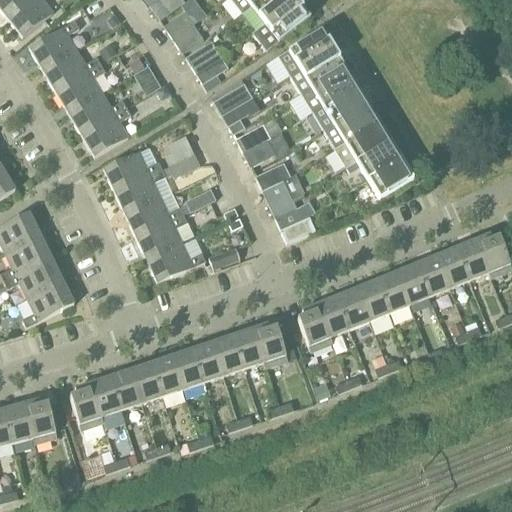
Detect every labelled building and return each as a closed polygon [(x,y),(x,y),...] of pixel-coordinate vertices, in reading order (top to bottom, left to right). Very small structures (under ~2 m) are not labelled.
[(0,0),(0,16),(5,22),(31,0),(0,0)] [(44,0),(31,0),(5,22),(21,42),(52,17),(40,3),(44,0)] [(157,0),(139,0),(140,1),(147,9),(158,1),(157,0)] [(264,0),(229,0),(228,1),(242,18),(250,11),(264,0)] [(264,0),(250,11),(264,29),(295,4),(292,0),(264,0)] [(153,18),(158,24),(170,16),(158,1),(147,10),(153,18)] [(295,4),(264,29),(252,38),(266,55),(309,21),(295,4)] [(171,44),(193,30),(184,16),(162,30),(171,44)] [(41,75),(75,55),(66,40),(78,33),(73,25),(27,52),(41,75)] [(171,44),(178,54),(180,58),(202,44),(193,30),(171,44)] [(277,60),(289,79),(332,52),(320,33),(277,60)] [(188,69),(194,79),(220,63),(214,52),(188,69)] [(289,79),(300,97),(343,71),(332,52),(289,79)] [(75,55),(41,75),(54,97),(99,69),(95,62),(83,69),(75,55)] [(220,63),(194,79),(201,89),(227,73),(220,63)] [(54,97),(66,118),(100,98),(92,83),(103,77),(99,69),(54,97)] [(311,116),(321,110),(355,89),(343,71),(300,97),(311,116)] [(133,81),(140,91),(154,83),(148,72),(133,81)] [(242,88),(211,107),(220,121),(251,103),(242,88)] [(355,89),(321,110),(311,116),(323,135),(366,108),(355,89)] [(66,118),(79,140),(125,113),(121,105),(109,112),(100,98),(66,118)] [(323,135),(334,153),(378,127),(366,108),(323,135)] [(125,113),(79,140),(93,162),(127,142),(118,127),(129,120),(125,113)] [(238,124),(226,131),(231,140),(243,132),(238,124)] [(346,172),(355,166),(389,145),(378,127),(334,153),(346,172)] [(234,144),(241,158),(265,145),(269,143),(262,129),(234,144)] [(273,159),(265,145),(241,158),(248,172),(273,159)] [(400,164),(389,145),(355,166),(366,185),(400,164)] [(113,197),(161,174),(157,167),(145,172),(137,156),(102,173),(113,197)] [(193,158),(167,170),(172,181),(198,170),(193,158)] [(412,183),(400,164),(366,185),(378,204),(412,183)] [(261,195),(289,181),(282,167),(254,180),(261,195)] [(0,203),(13,195),(0,173),(0,203)] [(113,197),(124,220),(159,203),(152,188),(164,182),(161,174),(113,197)] [(295,194),(289,181),(261,195),(267,207),(266,208),(270,216),(292,206),(288,197),(295,194)] [(185,205),(190,215),(215,204),(210,193),(185,205)] [(124,220),(134,242),(182,220),(179,212),(166,218),(159,203),(124,220)] [(292,206),(270,216),(274,224),(296,214),(292,206)] [(225,225),(236,219),(233,212),(222,217),(225,225)] [(0,251),(5,262),(40,245),(27,217),(0,230),(0,251)] [(134,242),(145,265),(181,248),(173,233),(186,227),(182,220),(134,242)] [(308,221),(279,234),(285,248),(284,249),(285,249),(315,237),(308,221)] [(237,222),(226,227),(230,235),(241,230),(237,222)] [(488,239),(473,245),(487,278),(489,283),(511,274),(497,241),(490,244),(488,239)] [(40,245),(5,262),(10,273),(0,278),(0,282),(2,286),(50,263),(40,245)] [(454,253),(467,286),(487,278),(473,245),(454,253)] [(188,264),(181,248),(145,265),(156,289),(204,266),(200,258),(188,264)] [(235,251),(208,261),(213,274),(239,264),(235,251)] [(454,253),(434,261),(447,294),(467,286),(454,253)] [(434,261),(414,269),(427,302),(447,294),(434,261)] [(60,284),(50,263),(2,286),(6,294),(18,288),(24,301),(60,284)] [(394,278),(408,310),(427,302),(414,269),(394,278)] [(394,278),(375,286),(388,318),(408,310),(394,278)] [(60,284),(24,301),(33,318),(20,324),(25,332),(72,309),(60,284)] [(355,294),(368,326),(388,318),(375,286),(355,294)] [(355,294),(335,302),(348,334),(368,326),(355,294)] [(335,302),(315,310),(329,343),(348,334),(335,302)] [(331,348),(329,343),(315,310),(300,316),(302,321),(296,324),(309,357),(331,348)] [(508,328),(505,320),(493,325),(496,333),(508,328)] [(250,334),(262,368),(263,373),(286,366),(275,332),(268,334),(266,329),(250,334)] [(465,336),(468,345),(480,340),(477,332),(465,336)] [(250,334),(230,341),(242,374),(262,368),(250,334)] [(468,345),(465,336),(453,341),(457,349),(468,345)] [(210,348),(221,381),(242,374),(230,341),(210,348)] [(210,348),(190,355),(201,388),(221,381),(210,348)] [(427,358),(431,366),(442,362),(439,353),(427,358)] [(181,395),(201,388),(190,355),(170,361),(181,395)] [(415,363),(419,371),(431,366),(427,358),(415,363)] [(170,361),(149,368),(161,402),(181,395),(170,361)] [(385,369),(388,377),(400,372),(397,364),(385,369)] [(149,368),(129,375),(140,408),(161,402),(149,368)] [(388,377),(385,369),(373,374),(377,382),(388,377)] [(140,408),(129,375),(109,382),(120,415),(140,408)] [(345,385),(348,394),(360,389),(357,381),(345,385)] [(109,382),(89,389),(100,422),(120,415),(109,382)] [(348,394),(345,385),(333,390),(337,398),(348,394)] [(100,422),(89,389),(73,394),(75,399),(68,402),(79,435),(102,428),(100,422)] [(22,409),(31,443),(33,449),(55,443),(46,409),(39,410),(37,405),(22,409)] [(277,411),(280,419),(292,415),(289,407),(277,411)] [(22,409),(1,415),(11,449),(31,443),(22,409)] [(280,419),(277,411),(265,415),(268,423),(280,419)] [(0,451),(11,449),(1,415),(0,415),(0,451)] [(236,425),(239,433),(251,429),(248,421),(236,425)] [(239,433),(236,425),(224,429),(227,437),(239,433)] [(197,444),(200,452),(212,448),(209,440),(197,444)] [(200,452),(197,444),(185,448),(188,456),(200,452)] [(154,452),(157,461),(169,457),(166,448),(154,452)] [(157,461),(154,452),(142,456),(145,465),(157,461)] [(113,466),(116,474),(128,470),(125,462),(113,466)] [(116,474),(113,466),(101,470),(104,478),(116,474)] [(44,487),(46,496),(59,492),(56,484),(44,487)] [(46,496),(44,487),(32,491),(34,499),(46,496)] [(2,499),(5,507),(17,504),(15,495),(2,499)]
